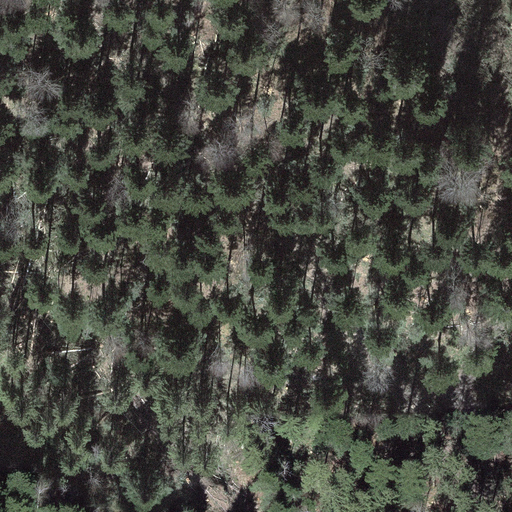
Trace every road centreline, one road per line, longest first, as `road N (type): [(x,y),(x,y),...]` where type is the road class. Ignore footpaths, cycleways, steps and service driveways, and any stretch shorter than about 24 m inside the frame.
road 1 (track): [(511,433),(453,399),(257,371),(178,337),(132,328),(89,341),(0,431)]
road 2 (track): [(511,128),(482,101),(427,0)]
